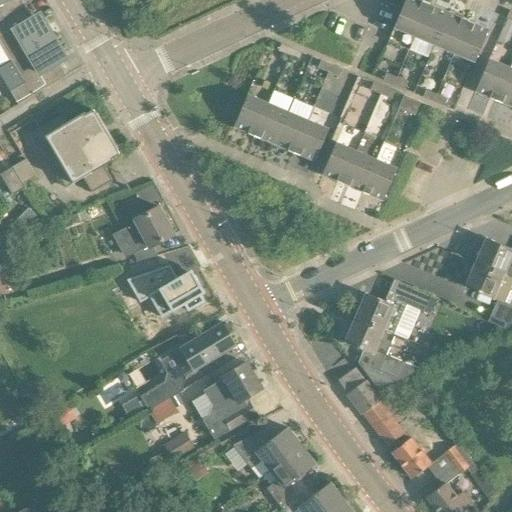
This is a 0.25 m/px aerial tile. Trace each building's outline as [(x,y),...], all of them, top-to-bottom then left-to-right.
[(0,0),(0,20),(24,6),(20,0),(0,0)] [(414,37),(428,5),(416,0),(405,0),(394,28),(414,37)] [(448,13),(428,5),(414,37),(434,45),(448,13)] [(24,6),(0,20),(0,43),(11,61),(52,37),(38,14),(31,18),(24,6)] [(448,13),(434,45),(454,54),(468,22),(448,13)] [(468,22),(454,54),(475,62),(488,30),(468,22)] [(52,37),(11,61),(24,84),(10,92),(18,105),(66,77),(59,65),(66,60),(52,37)] [(288,56),(292,49),(281,44),(278,52),(288,56)] [(292,49),(288,56),(299,61),(302,53),(292,49)] [(496,101),(509,69),(489,60),(475,92),(496,101)] [(328,73),(331,66),(321,61),(318,68),(328,73)] [(331,66),(328,73),(339,77),(342,70),(331,66)] [(511,69),(509,69),(496,101),(511,107),(511,69)] [(394,85),(397,78),(386,74),(383,81),(394,85)] [(397,78),(394,85),(404,90),(407,83),(397,78)] [(381,95),(384,88),(373,83),(370,91),(381,95)] [(384,88),(381,95),(391,100),(394,92),(384,88)] [(433,102),(436,95),(426,90),(423,98),(433,102)] [(254,136),(268,104),(247,95),(234,127),(254,136)] [(436,95),(433,102),(444,107),(447,99),(436,95)] [(420,103),(404,96),(398,109),(415,116),(420,103)] [(288,112),(268,104),(254,136),(274,145),(288,112)] [(93,111),(86,115),(84,113),(67,123),(63,115),(33,133),(65,188),(83,178),(92,193),(113,181),(104,166),(113,161),(111,158),(118,154),(93,111)] [(294,153),(308,121),(288,112),(274,145),(294,153)] [(308,121),(294,153),(315,162),(328,130),(308,121)] [(343,184),(356,152),(335,143),(322,175),(343,184)] [(356,152),(343,184),(362,192),(376,160),(356,152)] [(13,167),(23,184),(36,177),(26,159),(13,167)] [(376,160),(362,192),(383,201),(397,169),(376,160)] [(25,188),(23,184),(13,167),(0,174),(0,175),(12,196),(25,188)] [(28,208),(19,217),(28,225),(37,216),(28,208)] [(173,236),(159,208),(135,221),(136,223),(127,228),(113,235),(126,259),(148,247),(149,249),(173,236)] [(476,263),(511,278),(511,249),(486,239),(476,263)] [(511,278),(476,263),(465,288),(497,301),(488,322),(506,330),(511,326),(511,278)] [(141,303),(151,298),(161,317),(188,303),(192,309),(207,300),(194,277),(191,279),(188,273),(177,279),(170,266),(127,279),(141,303)] [(439,299),(406,285),(398,302),(432,316),(439,299)] [(355,319),(394,335),(404,310),(365,294),(355,319)] [(394,335),(355,319),(345,343),(364,351),(359,364),(378,390),(423,369),(389,355),(397,336),(394,335)] [(172,360),(176,368),(188,361),(194,371),(235,346),(228,334),(231,333),(226,324),(223,326),(221,324),(181,349),(181,350),(172,356),(172,360)] [(191,402),(201,418),(214,440),(256,415),(246,399),(261,390),(246,364),(222,378),(223,380),(205,391),(207,393),(191,402)] [(379,403),(381,401),(366,380),(357,367),(338,382),(363,415),(379,403)] [(150,411),(170,399),(179,393),(170,379),(165,383),(141,397),(150,411)] [(389,396),(381,401),(379,403),(363,415),(387,447),(403,435),(396,425),(405,418),(389,396)] [(76,419),(66,403),(52,412),(61,428),(76,419)] [(270,471),(301,446),(287,428),(270,441),(262,431),(233,446),(251,469),(259,480),(270,471)] [(174,440),(163,446),(173,462),(195,449),(186,433),(179,437),(174,440)] [(433,478),(460,458),(453,448),(430,466),(410,439),(392,453),(412,479),(426,468),(433,478)] [(458,444),(453,448),(460,458),(466,454),(458,444)] [(301,446),(270,471),(277,481),(266,489),(280,507),(305,487),(298,478),(315,465),(301,446)] [(484,494),(491,488),(466,454),(460,458),(468,468),(467,469),(472,475),(470,476),(484,494)] [(460,458),(433,478),(440,487),(426,498),(436,511),(461,511),(471,505),(461,493),(455,498),(445,485),(467,469),(468,468),(460,458)] [(187,471),(194,482),(208,474),(201,463),(187,471)] [(305,487),(280,507),(284,511),(293,511),(299,508),(301,511),(330,511),(344,502),(330,483),(313,496),(305,487)] [(41,502),(21,511),(59,511),(55,503),(44,508),(41,502)] [(351,511),(344,502),(330,511),(351,511)]
